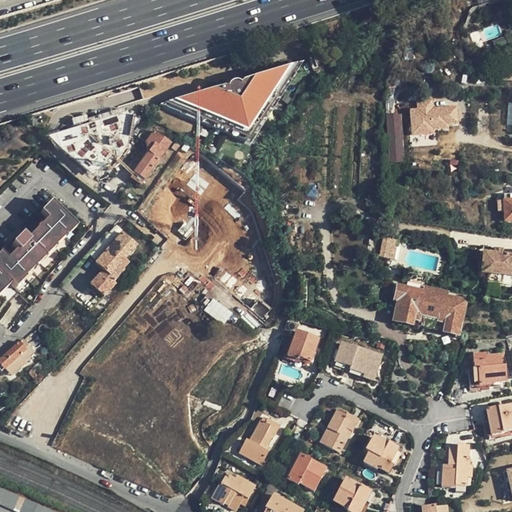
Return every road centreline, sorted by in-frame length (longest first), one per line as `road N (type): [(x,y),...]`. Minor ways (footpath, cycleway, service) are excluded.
road 1 (motorway): [(0,94),(303,0)]
road 2 (unknown): [(446,418),(460,351),(387,333),(332,296),(327,211)]
road 3 (residential): [(134,95),(52,121),(47,134),(53,153),(119,209)]
road 4 (residential): [(119,209),(276,342)]
road 5 (residential): [(0,435),(183,511)]
road 6 (residential): [(185,511),(256,404),(276,342)]
road 7 (motorway): [(179,0),(0,55)]
road 8 (residential): [(119,209),(0,352)]
road 9 (residential): [(420,430),(329,388),(306,405)]
